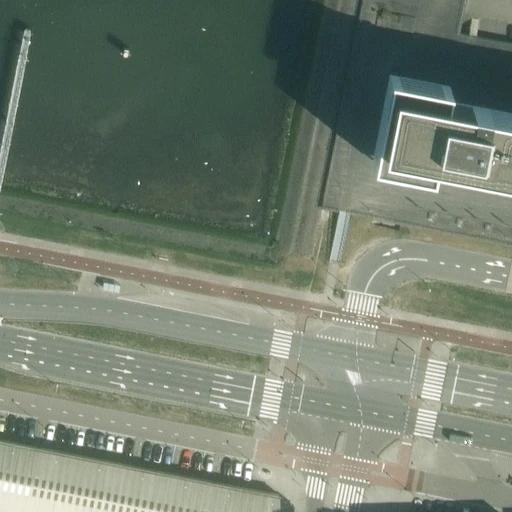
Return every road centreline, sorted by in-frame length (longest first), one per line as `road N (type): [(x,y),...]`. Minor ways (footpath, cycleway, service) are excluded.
road 1 (secondary): [(349,359),(142,316),(0,304)]
road 2 (secondary): [(0,341),(341,413)]
road 3 (unclassified): [(275,454),(0,402)]
road 4 (secondary): [(511,391),(349,359)]
